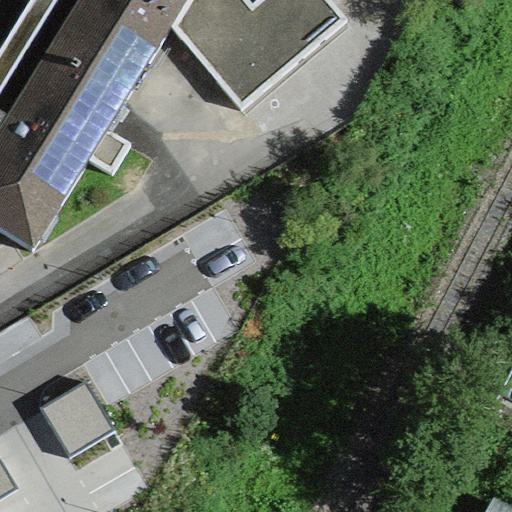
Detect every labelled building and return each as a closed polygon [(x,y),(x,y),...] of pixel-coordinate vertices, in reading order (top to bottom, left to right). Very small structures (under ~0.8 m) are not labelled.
[(194,0),(96,0),(0,153),(0,235),(34,257),(90,166),(109,136),(173,33),(194,0)] [(194,0),(173,33),(183,45),(237,0),(194,0)] [(254,13),(243,0),(237,0),(183,45),(219,88),(232,77),(210,50),(254,13)] [(298,0),(266,27),(254,13),(210,50),(232,77),(219,88),(242,116),(348,27),(335,10),(327,16),(312,0),(298,0)] [(132,151),(109,136),(90,166),(113,181),(132,151)] [(511,511),(511,508),(497,500),(490,511),(511,511)]
